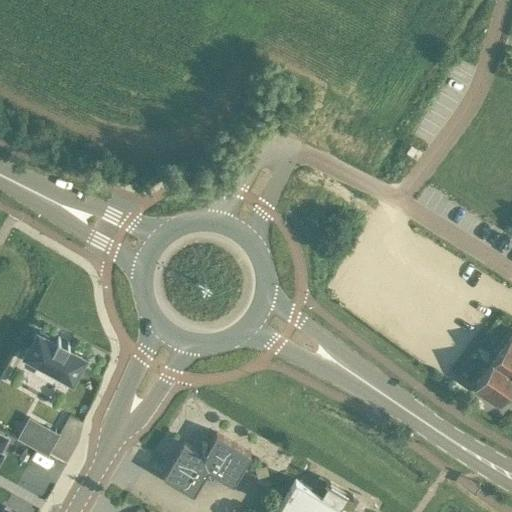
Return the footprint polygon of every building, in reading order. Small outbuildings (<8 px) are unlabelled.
[(37,329),(23,355),(72,382),(86,356),(67,346),(69,342),(58,336),(56,340),(37,329)] [(511,333),(474,385),(499,403),(505,395),(511,400),(511,333)] [(58,432),(46,426),(35,447),(47,453),(58,432)] [(0,458),(3,453),(3,454),(4,452),(2,451),(0,450),(8,436),(0,431),(0,458)] [(182,440),(162,475),(192,493),(207,468),(232,482),(250,452),(215,432),(210,440),(198,433),(190,445),(182,440)] [(350,511),(349,511),(357,498),(319,475),(311,489),(295,479),(275,511),(350,511)]
